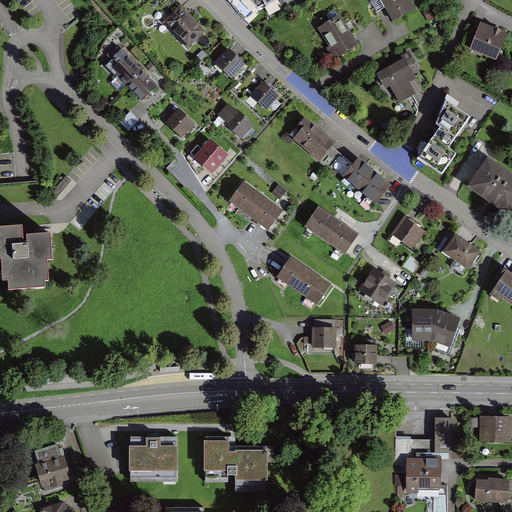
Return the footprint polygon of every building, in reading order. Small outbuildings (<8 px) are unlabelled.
[(382,0),(395,21),(419,8),(414,0),(382,0)] [(203,39),(176,11),(157,30),(184,57),(203,39)] [(333,60),(357,45),(338,14),(314,28),(333,60)] [(511,36),(483,23),(470,52),(499,65),(511,36)] [(105,67),(143,103),(161,84),(123,48),(105,67)] [(251,67),(233,50),(219,65),(236,82),(251,67)] [(409,50),(373,70),(383,89),(389,86),(399,104),(415,93),(409,82),(416,78),(410,67),(416,63),(409,50)] [(284,95),(267,80),(253,96),(271,111),(284,95)] [(440,173),(448,178),(465,154),(457,149),(478,117),(465,108),(467,102),(447,95),(437,123),(440,124),(417,158),(440,173)] [(228,105),(215,121),(242,143),(255,128),(228,105)] [(205,124),(188,108),(174,123),(191,139),(205,124)] [(132,130),(142,120),(132,110),(122,121),(132,130)] [(323,165),(340,146),(309,119),(292,138),(323,165)] [(234,158),(215,142),(199,159),(218,176),(234,158)] [(391,181),(356,152),(339,172),(373,201),(391,181)] [(511,173),(491,160),(474,186),(511,210),(511,173)] [(67,177),(54,192),(63,200),(70,192),(67,190),(73,182),(67,177)] [(290,210),(249,183),(234,205),(275,233),(290,210)] [(363,239),(321,209),(306,229),(348,259),(363,239)] [(425,227),(405,211),(391,230),(410,245),(425,227)] [(471,243),(442,225),(430,245),(459,263),(471,243)] [(9,281),(9,291),(46,289),(45,282),(50,282),(49,262),(54,262),(52,236),(24,238),(23,229),(0,230),(0,259),(1,259),(3,281),(9,281)] [(334,286),(293,257),(278,278),(320,308),(334,286)] [(398,276),(372,261),(357,287),(382,302),(398,276)] [(511,277),(507,274),(492,296),(511,309),(511,277)] [(436,306),(410,306),(412,339),(431,338),(436,306)] [(460,315),(436,306),(431,338),(450,344),(460,315)] [(343,318),(311,318),(311,348),(343,348),(343,318)] [(378,338),(351,337),(351,360),(377,361),(378,338)] [(511,426),(511,416),(480,416),(479,442),(511,443),(511,426)] [(177,437),(130,438),(131,477),(177,477),(177,437)] [(228,438),(204,438),(203,482),(227,482),(227,475),(236,475),(236,491),(266,491),(266,481),(268,481),(268,463),(274,463),(274,445),(234,445),(234,452),(228,452),(228,438)] [(53,451),(29,457),(33,470),(30,471),(37,496),(67,488),(59,456),(54,457),(53,451)] [(436,501),(438,465),(402,463),(400,500),(436,501)] [(477,479),(475,502),(509,504),(511,479),(488,478),(488,480),(477,479)]
